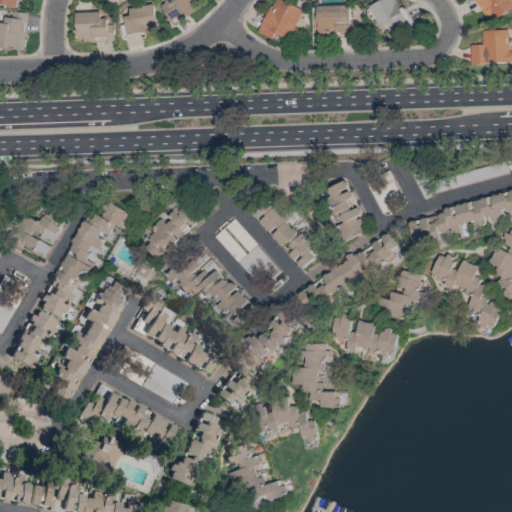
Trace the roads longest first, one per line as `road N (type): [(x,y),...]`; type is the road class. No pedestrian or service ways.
road 1 (residential): [(0,186),(204,178),(301,281),(419,207),(511,178)]
road 2 (primary): [(0,144),(511,125)]
road 3 (primary): [(511,97),(0,113)]
road 4 (residential): [(224,23),(277,60),(420,59),(447,40),(449,22),(436,0)]
road 5 (residential): [(150,511),(205,388),(268,308),(301,281)]
road 6 (residential): [(0,69),(158,60),(224,23),(240,0)]
